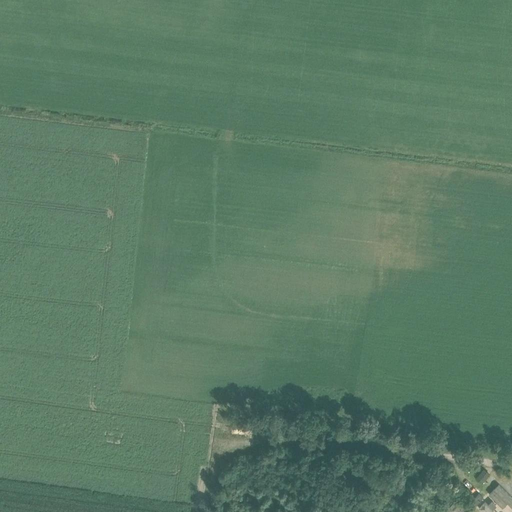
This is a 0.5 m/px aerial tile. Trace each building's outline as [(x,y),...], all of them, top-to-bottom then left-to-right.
[(490,474),(483,468),(475,478),(480,483),(482,484),(490,474)] [(460,476),(456,479),(465,489),(468,485),(460,476)] [(511,506),(511,490),(500,479),(487,493),(502,506),(504,504),(510,509),(511,506)] [(467,493),(473,498),(477,493),(471,488),(467,493)] [(475,507),(483,498),(479,494),(471,503),(475,507)] [(478,511),(493,511),(491,509),(493,507),(488,502),(485,505),(483,503),(477,510),(478,511)]
